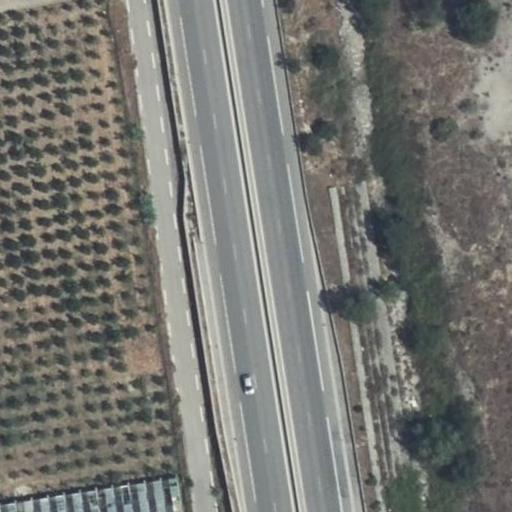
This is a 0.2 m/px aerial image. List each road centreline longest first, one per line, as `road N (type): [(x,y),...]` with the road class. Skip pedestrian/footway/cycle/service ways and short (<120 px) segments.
road 1 (trunk): [(324,511),(244,0)]
road 2 (trunk): [(197,0),(275,511)]
road 3 (unclassified): [(139,0),(209,511)]
